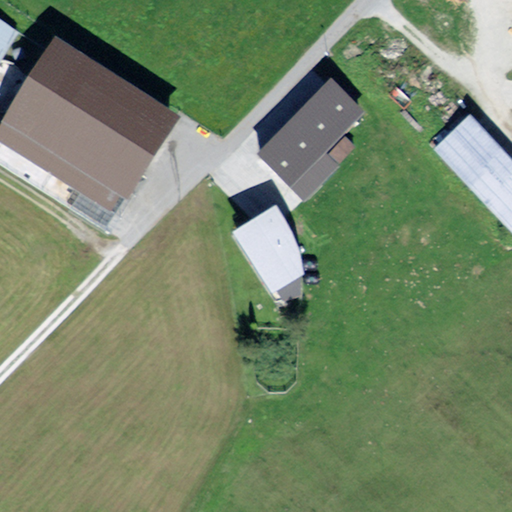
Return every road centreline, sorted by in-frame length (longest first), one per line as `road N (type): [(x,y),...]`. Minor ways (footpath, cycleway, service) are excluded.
road 1 (residential): [(164,206),(364,0)]
road 2 (track): [(0,374),(164,206)]
